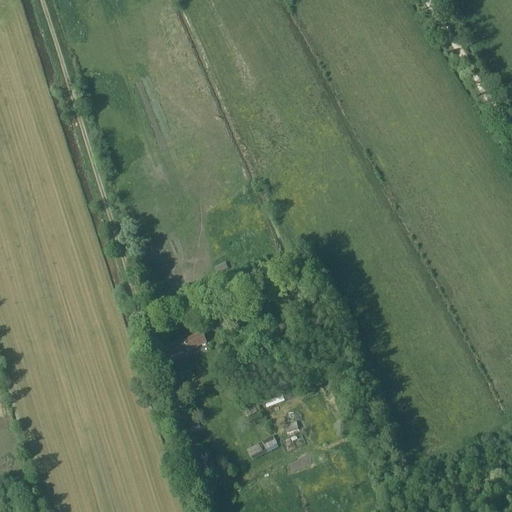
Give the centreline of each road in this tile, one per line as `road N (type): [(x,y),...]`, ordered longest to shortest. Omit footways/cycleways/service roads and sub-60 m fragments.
road 1 (track): [(199,511),(41,0)]
road 2 (track): [(424,0),(511,138)]
road 3 (track): [(511,444),(403,505)]
